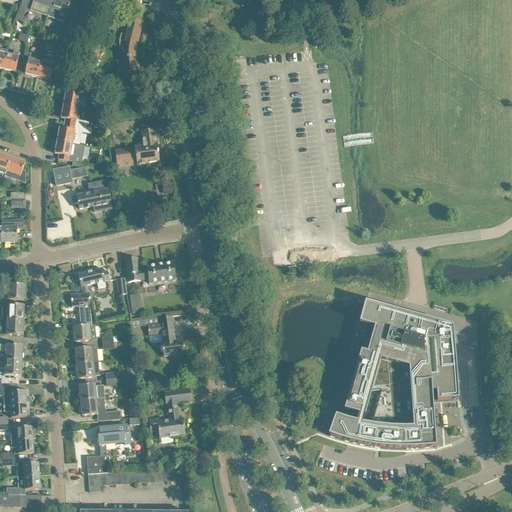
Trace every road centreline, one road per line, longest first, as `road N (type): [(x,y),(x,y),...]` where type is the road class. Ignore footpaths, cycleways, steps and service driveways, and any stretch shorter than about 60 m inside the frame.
road 1 (residential): [(59,511),(39,260)]
road 2 (tertiary): [(205,229),(176,0)]
road 3 (tertiary): [(294,511),(244,408),(219,322)]
road 4 (tertiary): [(219,322),(229,403),(260,511)]
road 5 (residential): [(205,229),(39,260)]
road 6 (unclassified): [(511,223),(496,233),(351,250)]
road 7 (unclassified): [(511,470),(398,511)]
